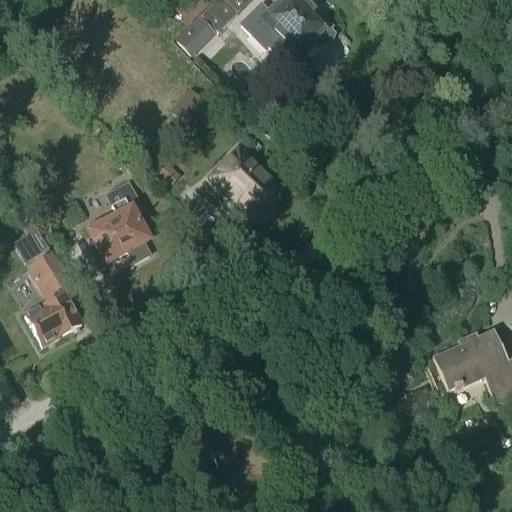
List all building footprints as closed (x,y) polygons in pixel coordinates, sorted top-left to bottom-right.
[(217,37),(237,17),(220,0),(200,20),(217,37)] [(333,39),(305,10),(306,6),(299,0),(286,0),(280,6),(278,4),(265,17),(258,11),(240,29),(264,53),(267,49),(284,66),(295,55),(298,58),(313,44),(320,51),(329,48),(333,39)] [(182,127),(202,105),(190,93),(169,115),(182,127)] [(251,221),(276,196),(255,175),(258,172),(237,151),(230,158),(231,160),(206,185),(226,204),(230,200),(251,221)] [(171,189),(181,179),(162,161),(152,172),(171,189)] [(423,164),(412,169),(418,180),(428,174),(423,164)] [(99,224),(86,231),(87,233),(106,267),(127,256),(133,268),(149,259),(143,247),(146,245),(130,214),(139,209),(128,188),(117,193),(123,204),(110,210),(115,218),(118,224),(103,232),(99,224)] [(47,229),(38,234),(43,241),(51,236),(47,229)] [(53,305),(25,320),(43,351),(81,329),(72,312),(81,306),(51,258),(40,265),(47,276),(38,282),(53,305)] [(511,365),(506,368),(493,336),(436,361),(450,393),(482,380),(494,409),(511,400),(511,365)]
